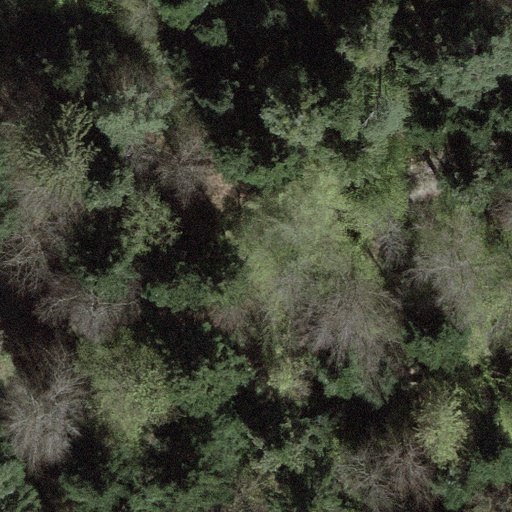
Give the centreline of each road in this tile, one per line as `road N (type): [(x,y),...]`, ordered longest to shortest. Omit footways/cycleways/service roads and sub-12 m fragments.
road 1 (track): [(0,299),(235,255),(511,134)]
road 2 (track): [(0,234),(18,180),(36,0)]
